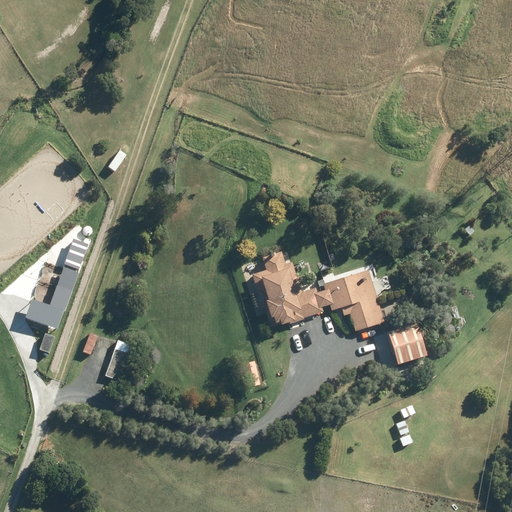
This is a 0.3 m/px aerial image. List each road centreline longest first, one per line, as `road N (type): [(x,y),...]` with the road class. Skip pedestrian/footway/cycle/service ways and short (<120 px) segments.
road 1 (track): [(43,409),(193,0)]
road 2 (track): [(43,409),(68,394),(182,429),(246,430),(286,408),(324,339)]
road 3 (track): [(8,511),(43,409),(35,372),(0,315)]
